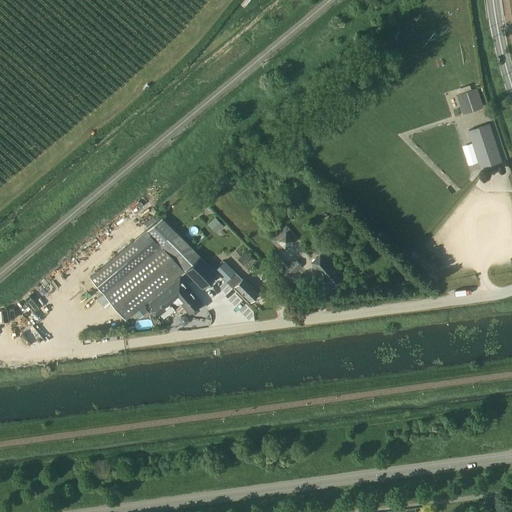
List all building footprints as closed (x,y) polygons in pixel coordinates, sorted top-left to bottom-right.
[(457,94),(464,114),(483,107),(476,88),(471,89),(461,93),(457,94)] [(481,169),(502,163),(489,124),(468,130),(481,169)] [(267,189),(269,187),(270,187),(273,184),(268,178),(265,181),(264,180),(261,183),(267,189)] [(214,216),(207,224),(216,232),(223,224),(214,216)] [(162,217),(90,276),(126,319),(184,270),(200,286),(216,271),(162,217)] [(280,251),(297,236),(287,225),(270,239),(280,251)] [(226,260),(229,257),(207,236),(194,249),(216,271),(226,281),(233,288),(236,285),(251,300),(258,292),(243,277),(242,278),(236,271),(236,270),(226,260)] [(124,239),(113,247),(117,252),(128,245),(124,239)] [(255,262),(246,253),(247,252),(242,245),(233,254),(239,260),(239,259),(248,269),(255,262)] [(331,287),(344,276),(329,260),(332,257),(326,249),(319,255),(322,258),(313,266),(331,287)] [(268,264),(275,272),(278,269),(280,272),(281,271),(287,279),(288,278),(291,281),(296,276),(293,274),(302,265),(295,258),(287,265),(278,255),(268,264)] [(180,277),(149,303),(158,314),(174,301),(180,301),(190,313),(201,303),(180,277)] [(102,293),(97,298),(105,306),(110,302),(102,293)]
